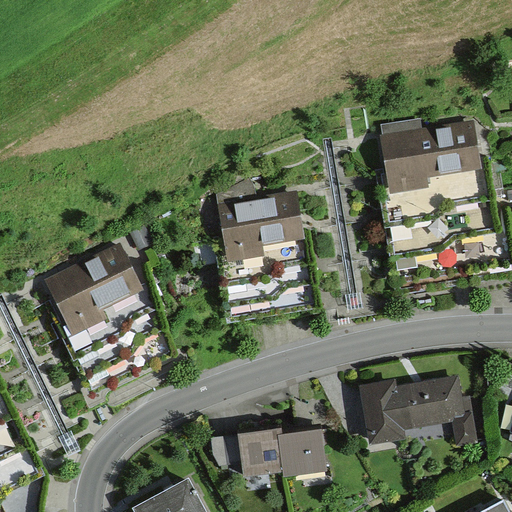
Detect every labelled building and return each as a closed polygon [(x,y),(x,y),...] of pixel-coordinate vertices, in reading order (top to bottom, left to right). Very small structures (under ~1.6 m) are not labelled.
[(473,118),(379,132),(405,295),(498,280),(473,118)] [(316,312),(297,192),(215,205),(234,325),(316,312)] [(185,365),(129,239),(44,277),(100,403),(185,365)] [(391,383),(359,389),(369,445),(402,440),(400,431),(452,422),(456,445),(474,442),(468,412),(460,414),(454,379),(392,390),(391,383)] [(0,511),(28,511),(51,501),(0,395),(0,511)] [(229,477),(281,471),(277,439),(276,432),(225,438),(229,477)] [(320,434),(277,439),(281,471),(282,479),(324,474),(320,434)] [(203,511),(188,481),(130,510),(131,511),(203,511)]
